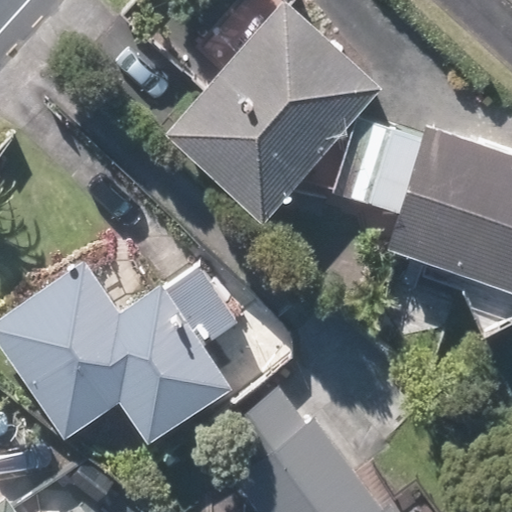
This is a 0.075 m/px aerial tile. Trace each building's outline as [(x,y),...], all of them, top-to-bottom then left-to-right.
[(301,0),(284,0),(171,125),(269,214),(390,80),(301,0)] [(511,140),(432,115),(428,129),(371,111),(347,187),(403,204),(394,234),(511,271),(511,140)] [(0,313),(75,427),(130,391),(157,431),(247,372),(219,330),(245,313),(204,251),(131,299),(97,249),(0,313)] [(212,430),(274,511),(421,511),(402,487),(393,494),(325,403),(313,412),(285,375),(212,430)] [(0,511),(40,511),(19,482),(0,495),(0,511)]
